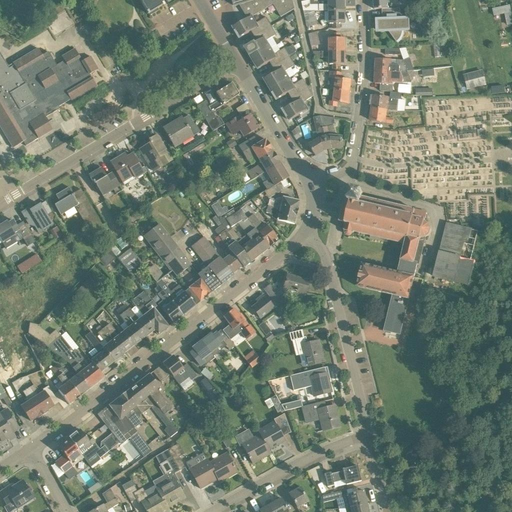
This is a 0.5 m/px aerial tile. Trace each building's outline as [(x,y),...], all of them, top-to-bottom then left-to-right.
[(139,0),(146,11),(145,12),(147,14),(148,14),(149,16),(158,11),(157,9),(162,6),(159,2),(162,0),(139,0)] [(281,17),(294,10),(295,9),(292,0),(233,0),(235,7),(239,5),(248,19),(251,17),(252,17),(273,5),(281,17)] [(328,0),(328,5),(319,5),(319,2),(315,2),(315,0),(309,1),(302,2),(304,12),(315,12),(328,11),(345,11),(344,0),(328,0)] [(373,0),(374,10),(382,9),(389,9),(388,3),(390,3),(389,0),(373,0)] [(511,13),(510,6),(503,7),(504,14),(507,26),(509,25),(511,24),(511,13)] [(400,9),(389,9),(382,9),(382,17),(385,16),(384,21),(377,21),(378,32),(386,31),(387,31),(388,31),(388,32),(396,43),(397,42),(398,41),(399,39),(400,38),(401,37),(401,35),(402,34),(403,32),(403,31),(409,30),(408,20),(398,20),(398,16),(400,16),(400,9)] [(340,29),(340,24),(345,24),(345,11),(328,11),(329,24),(332,24),(332,29),(340,29)] [(315,12),(304,12),(308,34),(316,32),(315,26),(318,25),(315,12)] [(288,23),(295,19),(292,14),(285,18),(288,23)] [(240,38),(251,31),(254,36),(271,26),(266,18),(256,24),(252,17),(251,17),(248,19),(233,28),(240,38)] [(252,59),(270,48),(266,41),(276,35),(271,26),(254,36),(257,42),(246,48),(252,59)] [(316,32),(308,34),(311,47),(320,45),(317,32),(316,32)] [(345,52),(345,39),(340,39),(341,34),(332,34),(332,39),(329,39),(329,52),(345,52)] [(293,45),(285,50),(289,56),(297,52),(293,45)] [(273,67),(290,57),(289,56),(285,50),(285,49),(274,55),(270,48),(252,59),(258,69),(270,62),(273,67)] [(68,96),(72,102),(97,87),(90,75),(98,70),(91,57),(82,62),(75,49),(62,57),(64,61),(55,67),(52,63),(54,62),(49,52),(42,56),(38,49),(13,63),(14,65),(9,68),(0,52),(0,126),(13,148),(23,142),(25,146),(53,130),(45,118),(60,109),(59,107),(65,103),(62,99),(68,96)] [(345,65),(345,52),(329,52),(321,52),(321,58),(329,58),(329,64),(332,64),(332,70),(341,70),(341,65),(345,65)] [(276,73),(264,79),(270,90),(289,79),(285,72),(295,66),(290,57),(273,67),(276,73)] [(392,60),(376,60),(375,72),(391,73),(401,73),(413,69),(409,58),(403,61),(397,60),(397,66),(391,66),(392,60)] [(380,85),(380,91),(392,93),(393,82),(402,83),(411,83),(410,79),(416,77),(413,69),(401,73),(391,73),(375,72),(375,84),(380,85)] [(467,90),(485,86),(486,85),(482,70),(463,75),(467,90)] [(330,90),(334,91),(350,93),(351,81),(340,79),(341,73),(330,72),(329,79),(332,79),(330,90)] [(277,100),(288,93),(291,98),(308,88),(303,79),(293,86),(289,79),(270,90),(277,100)] [(215,94),(219,100),(209,107),(212,112),(222,105),(238,96),(235,90),(235,88),(234,87),(232,85),(231,84),(215,94)] [(504,86),(492,87),(492,88),(492,95),(505,94),(504,87),(504,86)] [(313,97),(313,96),(308,88),(291,98),(294,103),(283,110),(289,121),(307,110),(303,103),(313,97)] [(337,107),(337,103),(348,104),(350,93),(334,91),(333,102),(329,102),(328,106),(337,107)] [(373,96),(372,109),(387,111),(388,106),(398,108),(399,100),(373,96)] [(490,105),(508,106),(508,100),(511,99),(511,97),(491,96),(490,105)] [(205,101),(196,106),(212,132),(224,125),(219,117),(216,119),(212,112),(209,107),(205,101)] [(372,109),(370,121),(393,124),(393,119),(386,118),(387,111),(372,109)] [(239,132),(243,137),(258,128),(253,119),(251,120),(249,116),(244,119),(241,114),(225,124),(232,136),(239,132)] [(309,145),(316,156),(324,151),(328,150),(321,117),(320,116),(313,118),(315,129),(313,130),(315,138),(314,139),(315,141),(309,145)] [(174,121),(164,128),(163,128),(175,148),(193,137),(181,117),(181,118),(182,119),(175,123),(174,121)] [(328,150),(332,149),(342,150),(343,136),(330,135),(328,127),(334,126),(333,125),(334,118),(321,117),(328,150)] [(491,119),(494,199),(511,198),(511,153),(511,123),(500,123),(500,118),(491,119)] [(206,135),(212,132),(208,126),(203,130),(206,135)] [(298,128),(291,132),(294,137),(301,132),(298,128)] [(150,143),(139,150),(153,173),(172,162),(156,135),(148,140),(150,143)] [(254,137),(238,146),(247,161),(255,156),(258,160),(273,152),(265,139),(257,143),(254,137)] [(229,149),(236,145),(233,139),(226,144),(229,149)] [(199,145),(180,157),(188,170),(192,167),(186,158),(201,149),(199,145)] [(280,163),(273,152),(258,160),(259,162),(256,164),(258,166),(247,172),(251,180),(256,177),(265,172),(279,163),(280,163)] [(124,186),(144,175),(132,154),(126,157),(124,154),(110,162),(124,186)] [(270,180),(263,184),(266,190),(271,187),(285,179),(288,178),(279,163),(265,172),(270,180)] [(94,184),(95,184),(102,197),(113,190),(116,195),(122,191),(111,173),(106,177),(101,168),(89,175),(94,184)] [(285,179),(271,187),(276,194),(289,187),(285,179)] [(489,217),(488,195),(457,197),(457,182),(450,183),(451,196),(453,196),(454,208),(460,208),(460,202),(465,202),(466,212),(465,212),(465,222),(483,221),(483,217),(489,217)] [(73,194),(69,187),(55,195),(59,202),(54,205),(60,216),(75,207),(87,228),(90,233),(90,232),(95,230),(98,236),(109,230),(105,223),(102,225),(80,189),(73,194)] [(363,193),(351,190),(348,201),(344,200),(339,222),(345,223),(346,224),(344,231),(345,231),(345,234),(347,235),(349,236),(351,235),(352,233),(353,233),(353,232),(371,236),(370,238),(387,242),(387,240),(405,245),(407,237),(419,240),(420,239),(425,238),(429,235),(431,230),(429,225),(424,222),(427,213),(415,210),(396,206),(397,204),(380,200),(379,202),(362,197),(363,193)] [(299,202),(282,197),(281,198),(276,199),(275,202),(269,200),(267,206),(297,213),(298,209),(299,202)] [(40,205),(30,210),(29,208),(22,213),(30,226),(32,224),(38,233),(52,225),(40,205)] [(285,227),(286,223),(294,225),(296,217),(297,213),(267,206),(266,213),(272,214),(271,217),(276,220),(277,221),(276,225),(285,227)] [(135,213),(132,207),(123,212),(126,218),(135,213)] [(231,238),(250,262),(269,248),(247,219),(242,211),(240,210),(225,220),(231,228),(238,223),(251,240),(246,243),(242,237),(240,239),(236,234),(231,238)] [(129,224),(139,218),(135,213),(126,218),(129,224)] [(253,214),(247,219),(269,248),(276,243),(275,243),(278,240),(265,224),(262,225),(253,214)] [(0,240),(2,243),(14,236),(17,242),(23,238),(24,240),(31,236),(24,225),(17,229),(13,221),(8,224),(6,222),(0,225),(0,240)] [(159,224),(158,225),(143,237),(175,278),(186,269),(190,266),(159,224)] [(478,231),(448,224),(434,277),(453,282),(457,266),(459,267),(461,258),(459,258),(465,237),(469,238),(469,236),(477,238),(478,231)] [(242,268),(246,266),(250,262),(231,238),(225,231),(218,236),(241,267),(242,268)] [(221,261),(232,274),(241,267),(218,236),(214,239),(227,256),(221,261)] [(358,287),(393,296),(384,331),(400,335),(417,264),(419,265),(425,238),(420,239),(419,240),(407,237),(405,245),(401,261),(398,274),(363,265),(361,273),(360,274),(359,279),(360,279),(358,287)] [(211,293),(222,285),(233,276),(232,274),(221,261),(210,245),(209,245),(203,238),(191,247),(205,265),(203,267),(205,269),(197,275),(200,279),(211,293)] [(79,255),(70,239),(59,245),(62,251),(55,255),(61,265),(79,255)] [(112,242),(107,246),(110,250),(117,258),(117,259),(122,255),(112,242)] [(122,255),(117,259),(132,277),(145,267),(130,249),(122,255)] [(110,250),(99,261),(105,268),(117,258),(110,250)] [(78,277),(88,271),(79,255),(61,265),(67,275),(74,271),(78,277)] [(155,264),(147,271),(156,283),(165,277),(155,264)] [(288,290),(304,295),(308,282),(287,276),(284,285),(276,292),(270,284),(263,290),(271,299),(273,302),(288,290)] [(54,286),(49,278),(35,287),(48,308),(55,303),(50,294),(56,291),(54,286)] [(90,278),(82,286),(89,292),(96,285),(90,278)] [(211,293),(200,279),(188,288),(184,292),(195,306),(199,302),(206,297),(206,298),(211,293)] [(182,316),(185,314),(195,306),(184,292),(178,296),(174,291),(176,290),(169,282),(160,288),(162,291),(182,316)] [(56,291),(57,293),(63,290),(59,283),(54,286),(56,291)] [(35,287),(21,295),(26,303),(28,307),(29,307),(35,303),(40,312),(48,308),(35,287)] [(433,300),(434,295),(435,292),(423,289),(421,297),(422,297),(432,300),(433,300)] [(166,306),(161,309),(173,324),(182,316),(162,291),(157,295),(166,306)] [(168,328),(153,309),(157,307),(147,296),(134,306),(143,316),(154,331),(158,335),(168,328)] [(260,301),(257,303),(250,308),(259,319),(272,308),(270,305),(273,302),(271,299),(267,302),(262,296),(258,299),(260,301)] [(17,313),(15,309),(11,301),(0,306),(0,316),(7,328),(8,330),(16,326),(11,317),(17,313)] [(26,303),(20,306),(24,312),(30,309),(29,307),(28,307),(26,303)] [(121,308),(145,338),(149,334),(150,335),(153,332),(153,331),(154,331),(143,316),(138,320),(129,308),(128,309),(125,305),(121,308)] [(24,312),(20,306),(15,309),(17,313),(18,315),(24,312)] [(54,311),(59,317),(65,312),(60,306),(54,311)] [(134,346),(135,345),(136,346),(140,342),(140,341),(145,338),(121,308),(116,312),(119,316),(128,327),(122,332),(134,346)] [(234,309),(223,317),(230,325),(222,331),(230,341),(241,332),(247,340),(255,333),(249,326),(248,327),(244,322),(245,321),(241,314),(239,316),(234,309)] [(89,389),(92,387),(103,378),(100,373),(92,363),(89,365),(76,350),(74,352),(55,330),(49,335),(38,325),(29,323),(28,334),(47,347),(69,363),(73,368),(77,374),(89,389)] [(124,354),(134,346),(122,332),(117,336),(114,332),(115,331),(109,324),(104,329),(124,354)] [(113,362),(114,362),(124,354),(104,329),(102,330),(99,326),(95,329),(98,333),(97,334),(102,340),(103,339),(107,344),(102,348),(113,362)] [(0,332),(4,337),(8,335),(10,334),(8,330),(7,328),(0,332)] [(306,366),(323,362),(318,341),(307,344),(305,337),(303,338),(302,330),(295,332),(289,334),(291,341),(295,340),(299,356),(303,355),(306,366)] [(92,363),(100,373),(113,362),(102,348),(90,332),(85,337),(97,353),(91,357),(92,359),(90,361),(92,363)] [(268,343),(274,338),(270,332),(264,337),(268,343)] [(210,334),(202,341),(211,353),(214,357),(222,350),(221,349),(226,346),(229,351),(234,347),(226,336),(221,340),(216,333),(212,336),(210,334)] [(4,337),(0,339),(0,349),(4,356),(25,344),(20,336),(11,341),(8,335),(4,337)] [(204,363),(202,360),(211,353),(202,341),(192,348),(194,351),(190,354),(200,366),(204,363)] [(4,356),(12,370),(20,365),(24,363),(20,357),(29,351),(25,344),(4,356)] [(260,361),(255,355),(246,362),(251,368),(260,361)] [(196,377),(186,364),(182,368),(173,356),(171,358),(170,358),(168,359),(167,361),(162,364),(170,375),(179,386),(189,378),(191,381),(196,377)] [(24,363),(20,365),(23,371),(29,367),(26,362),(24,363)] [(162,364),(152,372),(160,382),(170,375),(162,364)] [(53,385),(57,390),(69,405),(79,396),(68,382),(58,369),(55,365),(50,369),(58,380),(53,385)] [(79,396),(82,395),(89,389),(77,374),(73,378),(65,369),(64,370),(61,366),(58,369),(68,382),(79,396)] [(209,381),(213,376),(205,369),(200,374),(209,381)] [(331,393),(326,373),(312,377),(311,371),(289,377),(293,392),(310,387),(313,397),(331,393)] [(139,383),(160,410),(164,415),(167,412),(172,409),(167,404),(156,390),(159,388),(149,375),(147,376),(146,376),(145,377),(144,378),(139,383)] [(28,377),(27,376),(19,379),(19,380),(23,385),(30,380),(28,377)] [(198,383),(202,388),(209,383),(205,378),(198,383)] [(139,383),(133,387),(125,393),(142,414),(151,407),(167,428),(164,431),(170,438),(178,432),(170,423),(164,415),(160,410),(139,383)] [(34,393),(30,387),(26,389),(43,416),(47,413),(46,411),(53,406),(47,397),(53,394),(48,386),(42,389),(44,392),(38,395),(35,392),(34,393)] [(38,419),(43,416),(26,389),(22,392),(26,398),(24,399),(27,402),(21,406),(30,421),(37,417),(38,419)] [(97,415),(121,445),(137,433),(134,429),(141,423),(138,418),(142,414),(125,393),(108,407),(97,415)] [(281,405),(275,395),(269,399),(278,415),(284,411),(281,405)] [(301,407),(302,407),(301,401),(281,405),(284,411),(301,407)] [(321,432),(339,427),(334,406),(326,408),(324,401),(302,407),(301,407),(304,424),(319,421),(321,432)] [(0,442),(8,438),(8,437),(13,434),(12,433),(18,429),(7,410),(0,414),(0,442)] [(164,415),(170,423),(173,420),(167,412),(164,415)] [(260,435),(268,450),(286,441),(283,436),(290,433),(284,414),(273,420),(274,422),(257,431),(259,436),(260,435)] [(249,457),(252,463),(270,453),(268,450),(260,435),(259,436),(253,439),(248,430),(235,437),(229,428),(223,431),(225,435),(232,446),(237,443),(239,447),(242,445),(248,455),(247,455),(249,457)] [(87,434),(84,436),(81,432),(77,434),(75,432),(68,438),(84,458),(86,461),(93,456),(97,461),(102,456),(105,460),(110,456),(107,453),(108,451),(104,446),(99,449),(95,444),(87,434)] [(220,438),(226,449),(232,446),(225,435),(220,438)] [(64,455),(55,462),(64,474),(73,467),(84,458),(68,438),(57,446),(64,455)] [(135,448),(139,452),(143,458),(145,457),(152,451),(147,445),(144,441),(135,448)] [(178,444),(167,450),(179,471),(185,468),(179,457),(184,455),(178,444)] [(172,471),(174,474),(179,471),(167,450),(162,453),(172,471)] [(172,471),(162,453),(155,457),(165,475),(172,471)] [(217,479),(219,483),(237,473),(234,467),(233,465),(232,465),(226,453),(209,462),(214,471),(213,472),(217,479)] [(200,489),(209,484),(212,483),(211,482),(217,479),(213,472),(214,471),(209,462),(207,459),(196,465),(189,469),(200,489)] [(342,472),(330,475),(330,473),(324,474),(327,487),(333,486),(334,488),(346,485),(360,481),(356,466),(343,469),(341,469),(342,472)] [(175,503),(184,498),(173,478),(154,488),(162,500),(163,500),(167,507),(172,504),(173,505),(175,503)] [(0,492),(0,495),(7,505),(4,507),(6,511),(11,511),(34,497),(23,481),(6,492),(5,490),(0,492)] [(124,491),(134,486),(131,481),(121,486),(124,491)] [(90,495),(103,486),(100,482),(87,491),(90,495)] [(124,491),(135,511),(167,511),(169,511),(167,507),(163,500),(162,500),(154,488),(154,487),(144,492),(142,488),(137,491),(134,486),(124,491)] [(289,494),(297,508),(308,502),(300,488),(289,494)] [(106,503),(90,511),(106,511),(107,511),(112,508),(118,504),(110,489),(101,495),(106,503)] [(366,503),(363,492),(347,496),(346,491),(321,497),(323,504),(342,499),(344,508),(366,503)] [(273,511),(287,511),(280,499),(270,505),(273,511)] [(367,511),(366,503),(344,508),(345,511),(367,511)]
